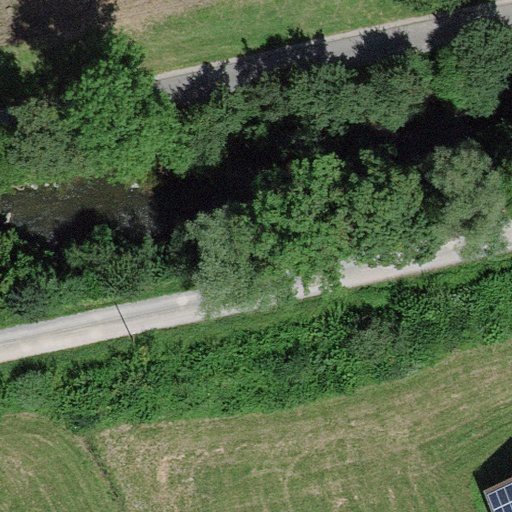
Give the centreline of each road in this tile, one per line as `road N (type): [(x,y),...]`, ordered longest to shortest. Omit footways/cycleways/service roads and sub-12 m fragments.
road 1 (track): [(0,137),(511,18)]
road 2 (track): [(0,340),(511,232)]
